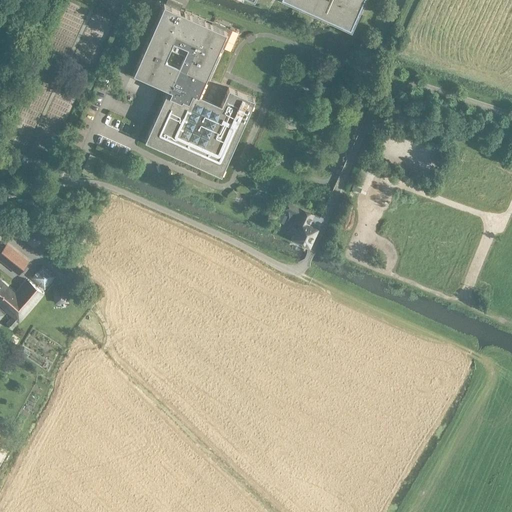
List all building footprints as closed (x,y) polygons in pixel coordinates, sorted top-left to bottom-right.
[(211,24),(179,10),(182,4),(173,0),(166,0),(165,3),(163,3),(133,72),(149,79),(152,74),(162,78),(159,84),(171,89),(169,93),(166,92),(162,100),(166,102),(164,108),(160,106),(159,106),(163,108),(161,114),(157,112),(144,140),(152,144),(154,140),(159,143),(158,146),(163,149),(165,145),(171,148),(170,151),(184,158),(185,154),(192,157),(190,161),(204,167),(206,164),(212,166),(211,170),(221,174),(228,158),(227,158),(229,154),(233,146),(229,145),(232,139),(236,141),(236,140),(232,138),(234,133),(238,134),(245,119),(241,117),(244,111),(248,113),(244,111),(247,105),(251,107),(254,99),(228,87),(221,104),(198,94),(219,47),(223,49),(232,30),(212,21),(211,24)] [(287,0),(350,28),(362,0),(287,0)] [(309,245),(319,222),(307,217),(313,205),(303,201),(300,208),(288,202),(285,210),(297,215),(291,229),(297,232),(295,238),(309,245)] [(27,232),(17,228),(12,225),(8,234),(23,240),(27,232)] [(0,250),(0,259),(18,274),(29,261),(6,243),(0,250)] [(31,277),(45,289),(56,275),(42,264),(31,277)] [(0,316),(3,313),(7,310),(13,315),(6,323),(11,328),(43,292),(27,279),(15,293),(0,279),(0,303),(1,304),(0,305),(0,316)] [(69,301),(68,287),(53,288),(53,302),(69,301)]
